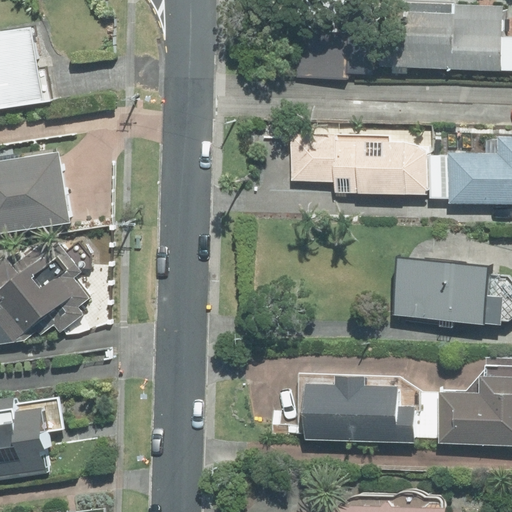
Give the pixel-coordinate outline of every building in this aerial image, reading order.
[(508,14),(393,11),(391,64),(506,68),(508,14)] [(371,78),(371,19),(308,20),(308,79),(371,78)] [(0,105),(50,98),(38,23),(0,28),(0,105)] [(431,194),(432,134),(294,130),(293,180),(337,181),(336,192),(431,194)] [(511,133),(503,134),(503,152),(454,151),(453,203),(511,204),(511,133)] [(0,231),(75,220),(64,151),(0,160),(0,231)] [(0,263),(0,319),(19,345),(40,329),(44,334),(58,324),(64,331),(87,313),(81,306),(94,296),(78,276),(97,262),(79,240),(70,247),(60,234),(19,266),(11,255),(0,263)] [(495,264),(404,255),(398,314),(506,325),(509,295),(492,293),(495,264)] [(340,382),(311,382),(309,438),(418,441),(419,405),(403,405),(403,384),(370,383),(370,375),(340,374),(340,382)] [(511,442),(511,374),(485,374),(485,391),(445,390),(444,441),(511,442)] [(0,476),(56,468),(51,430),(67,428),(62,398),(0,407),(0,476)] [(454,511),(455,497),(347,494),(346,511),(292,511),(291,511),(454,511)]
